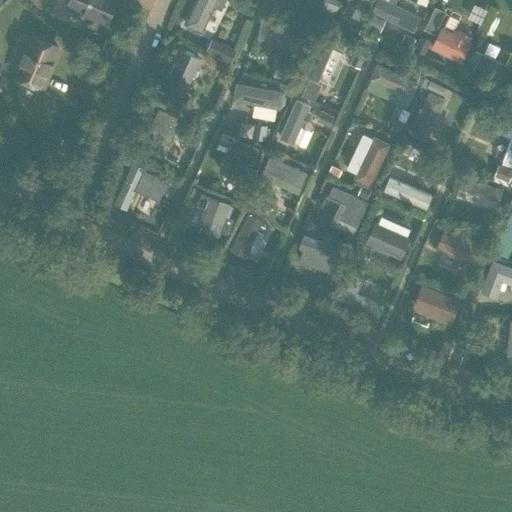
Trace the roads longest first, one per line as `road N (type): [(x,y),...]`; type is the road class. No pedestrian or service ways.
road 1 (residential): [(511,395),(459,385),(74,216)]
road 2 (residential): [(74,216),(163,0)]
